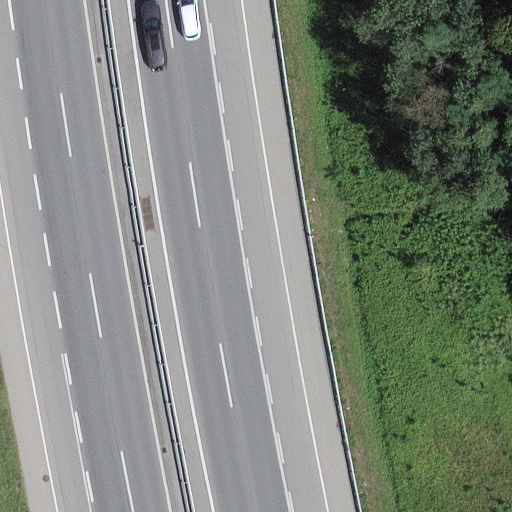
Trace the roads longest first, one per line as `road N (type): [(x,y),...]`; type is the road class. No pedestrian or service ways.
road 1 (motorway): [(45,0),(131,511)]
road 2 (motorway): [(250,511),(167,0)]
